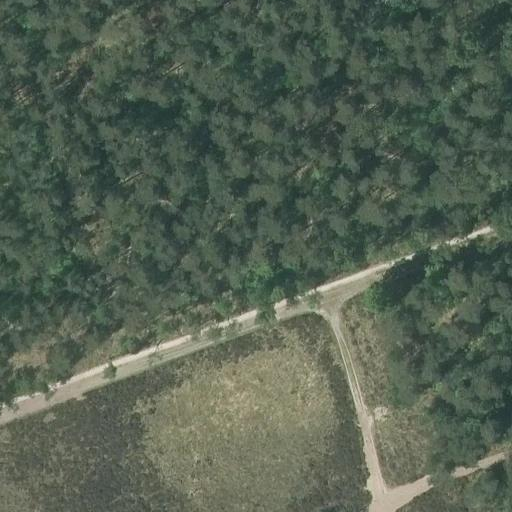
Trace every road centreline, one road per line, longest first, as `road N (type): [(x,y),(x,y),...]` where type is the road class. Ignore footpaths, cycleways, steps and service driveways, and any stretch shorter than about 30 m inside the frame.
road 1 (track): [(0,413),(511,225)]
road 2 (unknown): [(511,455),(360,511)]
road 3 (track): [(373,511),(337,379)]
